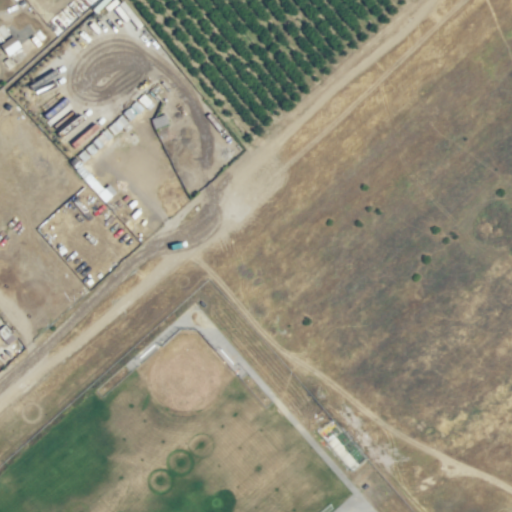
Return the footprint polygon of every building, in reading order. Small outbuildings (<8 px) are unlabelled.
[(63,10),(69,18),(56,29),(49,21),(63,10)] [(6,56),(0,47),(0,43),(12,35),(19,46),(6,56)] [(7,68),(2,61),(7,57),(12,64),(7,68)] [(0,324),(8,333),(2,339),(0,336),(0,324)] [(0,344),(11,355),(0,365),(0,344)]
